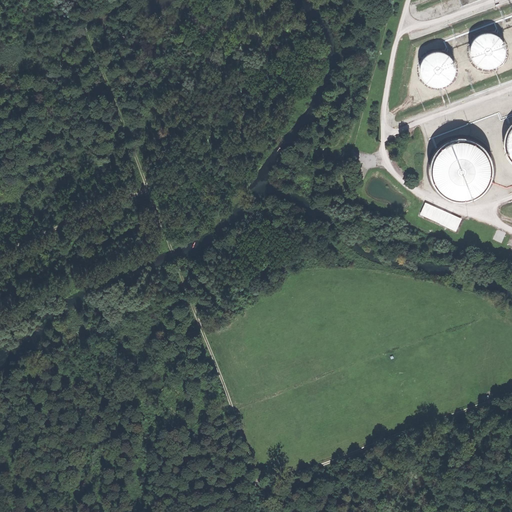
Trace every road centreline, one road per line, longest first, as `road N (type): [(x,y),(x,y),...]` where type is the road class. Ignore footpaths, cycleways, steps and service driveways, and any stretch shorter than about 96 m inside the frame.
road 1 (track): [(266,488),(82,0)]
road 2 (track): [(201,511),(511,395)]
road 3 (track): [(160,196),(117,201),(0,254)]
